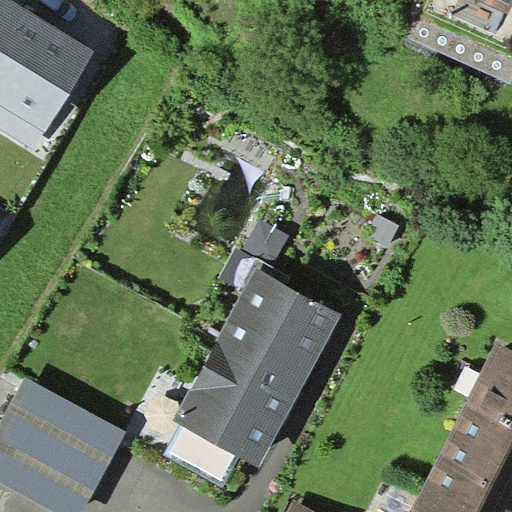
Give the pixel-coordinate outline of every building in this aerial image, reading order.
[(0,0),(0,124),(36,146),(96,47),(15,0),(0,0)] [(335,303),(258,262),(182,405),(259,446),(335,303)] [(511,511),(511,344),(501,339),(413,511),(511,511)] [(117,422),(27,375),(0,426),(0,462),(75,502),(117,422)] [(316,511),(290,498),(282,511),(316,511)]
